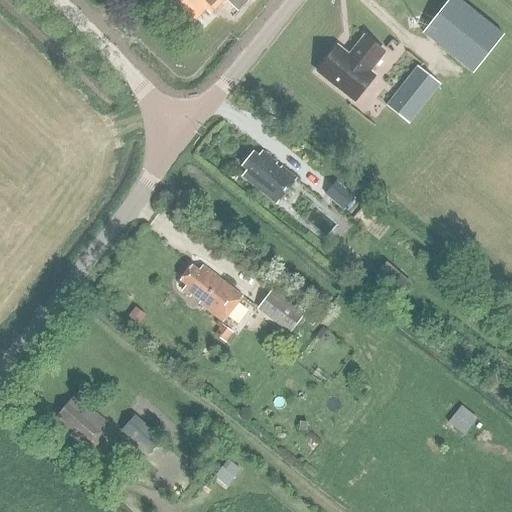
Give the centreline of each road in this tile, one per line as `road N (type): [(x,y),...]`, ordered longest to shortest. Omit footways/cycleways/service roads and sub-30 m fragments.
road 1 (unclassified): [(0,371),(182,133)]
road 2 (unclassified): [(182,133),(57,0)]
road 3 (unclassified): [(182,133),(293,0)]
